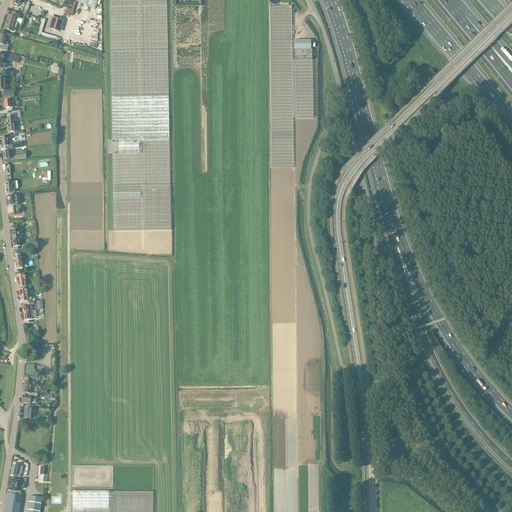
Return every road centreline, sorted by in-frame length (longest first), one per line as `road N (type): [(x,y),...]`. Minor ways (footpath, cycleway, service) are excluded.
road 1 (tertiary): [(370,511),(338,194),(355,164),(511,10)]
road 2 (unclassified): [(0,502),(20,361),(0,181)]
road 3 (track): [(69,488),(68,203)]
road 4 (motorway): [(401,240),(408,295),(435,365),(511,465)]
road 5 (motorway): [(331,0),(401,240)]
road 6 (motorway): [(401,240),(439,320),(511,412)]
road 7 (unclassified): [(309,186),(323,141),(346,115),(325,34),(307,0)]
road 8 (motorway): [(409,0),(511,122)]
